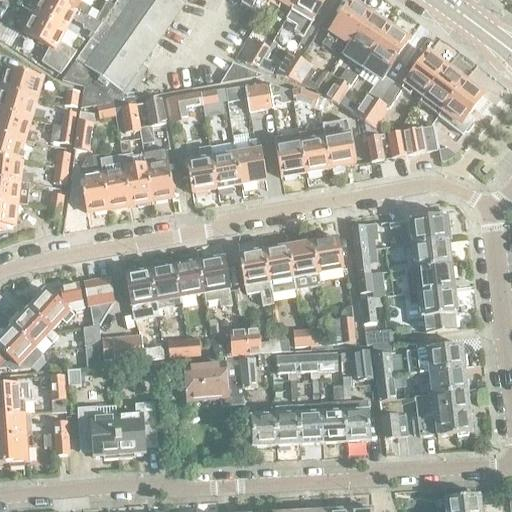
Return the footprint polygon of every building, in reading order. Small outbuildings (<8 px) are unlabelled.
[(37,5),(32,14),(64,32),(70,20),(83,27),(81,29),(90,33),(87,38),(90,39),(99,26),(95,23),(86,19),(51,0),(42,0),(40,5),(37,5)] [(89,0),(51,0),(86,19),(91,10),(86,7),(89,0)] [(118,0),(117,3),(121,5),(75,71),(117,101),(186,0),(118,0)] [(261,17),(268,5),(270,0),(244,0),(241,5),(261,17)] [(291,12),(298,0),(270,0),(268,5),(278,9),(280,5),(291,12)] [(303,39),(325,0),(298,0),(291,12),(286,21),(297,28),(294,33),(303,39)] [(342,58),(370,16),(369,15),(369,12),(359,5),(357,7),(350,2),(321,45),(330,51),(330,50),(342,58)] [(105,3),(103,7),(95,23),(99,26),(112,7),(105,3)] [(64,32),(32,14),(27,23),(28,26),(23,35),(49,49),(41,64),(59,76),(75,53),(58,43),(64,32)] [(370,16),(342,58),(361,71),(389,29),(388,28),(388,25),(379,18),(376,20),(370,16)] [(361,71),(376,81),(380,84),(384,79),(408,42),(402,37),(402,34),(393,28),(390,29),(389,29),(361,71)] [(257,70),(269,50),(257,43),(244,65),(257,70)] [(274,77),(288,82),(301,62),(288,54),(274,77)] [(427,55),(401,90),(408,96),(411,92),(421,99),(418,103),(419,104),(446,69),(445,68),(445,65),(436,58),(433,60),(427,55)] [(301,62),(288,82),(300,87),(304,88),(314,72),(310,70),(312,68),(301,62)] [(220,85),(262,77),(232,65),(220,85)] [(1,90),(36,100),(36,99),(41,100),(43,94),(38,92),(42,79),(7,68),(1,90)] [(446,69),(419,104),(437,118),(465,83),(463,82),(464,79),(455,72),(452,74),(446,69)] [(325,101),(337,106),(356,77),(345,70),(325,101)] [(315,93),(323,80),(317,76),(309,89),(315,93)] [(380,84),(376,81),(352,116),(375,131),(388,110),(401,90),(384,79),(380,84)] [(437,118),(456,132),(483,97),(477,92),(477,89),(468,83),(465,84),(465,83),(437,118)] [(255,88),(260,113),(272,110),(270,99),(279,97),(278,89),(267,85),(255,88)] [(249,115),(260,113),(255,88),(245,90),(249,115)] [(239,89),(226,91),(228,103),(237,102),(241,97),(239,89)] [(0,92),(0,113),(30,122),(36,100),(1,90),(0,92)] [(63,106),(77,108),(79,94),(65,91),(63,106)] [(312,110),(320,100),(299,91),(290,93),(293,105),(294,108),(299,105),(312,110)] [(199,94),(202,107),(217,105),(214,92),(199,94)] [(185,110),(202,107),(199,94),(169,100),(174,125),(187,123),(185,110)] [(320,100),(312,110),(332,118),(336,107),(320,100)] [(134,101),(125,103),(112,105),(113,107),(115,118),(121,117),(125,135),(140,133),(139,130),(134,101)] [(152,129),(165,126),(161,101),(146,103),(150,128),(150,129),(152,129)] [(115,118),(113,107),(97,110),(99,121),(115,118)] [(61,122),(60,127),(73,130),(76,114),(56,112),(55,121),(61,122)] [(0,136),(23,143),(24,142),(33,144),(36,135),(26,132),(30,122),(0,113),(0,136)] [(88,154),(94,126),(93,116),(79,114),(72,151),(88,154)] [(296,136),(303,176),(308,175),(308,177),(319,175),(319,173),(330,171),(323,127),(322,127),(322,124),(314,126),(315,132),(296,136)] [(323,127),(330,171),(332,171),(333,172),(343,171),(343,169),(354,167),(347,126),(341,124),(323,127)] [(50,144),(63,145),(71,147),(73,130),(60,127),(53,126),(50,144)] [(439,151),(434,127),(403,133),(407,157),(439,152),(439,151)] [(150,128),(139,130),(140,133),(142,146),(154,143),(152,129),(150,129),(150,128)] [(391,160),(407,157),(403,133),(387,136),(391,160)] [(0,159),(21,163),(21,161),(18,160),(23,143),(0,136),(0,159)] [(303,176),(296,136),(289,137),(291,145),(274,148),(281,180),(284,179),(284,181),(295,179),(295,177),(303,176)] [(379,137),(366,140),(371,164),(383,162),(379,137)] [(234,145),(209,149),(216,191),(218,191),(219,193),(230,191),(229,189),(241,187),(236,155),(234,145)] [(216,191),(209,149),(198,151),(200,161),(186,164),(192,196),(194,195),(195,197),(206,195),(206,193),(216,191)] [(447,150),(439,151),(439,152),(441,164),(442,163),(443,163),(444,163),(445,163),(446,162),(447,162),(449,161),(450,161),(450,160),(451,160),(452,159),(453,159),(453,158),(454,158),(454,157),(455,157),(456,156),(447,150)] [(236,155),(241,187),(243,186),(243,188),(254,186),(254,185),(265,183),(259,151),(236,155)] [(54,168),(68,171),(70,155),(56,153),(54,168)] [(150,203),(143,167),(141,156),(132,158),(132,155),(121,157),(123,171),(122,171),(129,207),(137,206),(137,209),(150,207),(149,203),(150,203)] [(0,182),(29,185),(31,186),(32,175),(20,174),(21,163),(0,159),(0,182)] [(143,167),(150,203),(174,199),(168,163),(143,167)] [(68,171),(54,168),(52,185),(63,187),(66,187),(68,171)] [(129,207),(122,171),(100,175),(107,211),(129,207)] [(107,211),(100,175),(79,179),(86,215),(107,211)] [(0,205),(16,207),(26,208),(29,185),(0,182),(0,205)] [(51,195),(48,212),(60,214),(63,197),(51,195)] [(16,207),(0,205),(0,231),(4,232),(4,227),(14,228),(16,207)] [(60,214),(48,212),(47,221),(59,219),(60,214)] [(412,247),(448,243),(447,234),(450,234),(447,213),(432,215),(433,218),(409,221),(412,247)] [(354,255),(375,252),(374,242),(377,241),(375,226),(351,229),(354,255)] [(314,243),(310,244),(316,276),(317,275),(342,271),(336,239),(325,241),(325,240),(314,242),(314,243)] [(451,267),(448,243),(412,247),(415,271),(451,267)] [(286,248),(295,291),(319,287),(317,275),(316,276),(310,244),(301,245),(301,244),(290,246),(290,247),(286,248)] [(266,252),(262,252),(271,306),(273,306),(271,295),(295,291),(286,248),(277,250),(276,248),(266,250),(266,252)] [(271,306),(262,252),(252,254),(252,253),(241,255),(242,256),(239,257),(246,296),(260,294),(262,308),(271,306)] [(375,252),(354,255),(357,279),(369,277),(368,263),(376,262),(375,252)] [(197,264),(202,296),(204,296),(205,304),(219,301),(220,309),(231,307),(223,259),(212,261),(211,260),(201,262),(201,263),(197,264)] [(202,296),(197,264),(188,266),(187,264),(177,266),(177,268),(172,268),(178,300),(202,296)] [(418,295),(453,290),(451,267),(415,271),(418,295)] [(178,300),(172,268),(163,270),(163,269),(152,271),(152,272),(148,273),(153,305),(178,300)] [(125,277),(131,309),(133,322),(156,318),(153,305),(148,273),(139,274),(139,273),(127,275),(128,276),(125,277)] [(369,277),(357,279),(359,295),(371,293),(369,277)] [(109,280),(83,285),(89,309),(115,303),(109,280)] [(30,308),(27,311),(51,333),(61,321),(66,326),(73,318),(69,313),(83,310),(78,285),(59,289),(59,291),(47,293),(45,291),(37,299),(36,298),(28,306),(30,308)] [(457,315),(453,290),(418,295),(408,296),(409,307),(419,306),(421,319),(423,319),(425,335),(455,331),(453,315),(457,315)] [(376,325),(373,300),(360,302),(363,326),(376,325)] [(328,345),(354,343),(351,307),(348,307),(345,308),(343,309),(341,311),(340,313),(339,316),(338,319),(338,321),(324,322),(328,345)] [(13,326),(9,330),(33,352),(46,338),(52,344),(57,338),(51,333),(27,311),(20,318),(19,316),(11,325),(13,326)] [(213,361),(223,360),(226,359),(224,344),(218,345),(215,327),(208,329),(213,361)] [(99,329),(82,330),(84,350),(101,348),(99,329)] [(38,357),(33,352),(9,330),(4,336),(2,334),(0,335),(0,370),(7,370),(10,372),(29,371),(38,361),(38,357)] [(246,358),(249,357),(259,357),(280,355),(277,342),(258,343),(258,332),(244,333),(246,358)] [(317,332),(293,333),(293,350),(318,349),(317,332)] [(365,348),(371,347),(392,345),(390,332),(364,335),(365,348)] [(232,359),(238,358),(246,358),(244,333),(228,335),(232,359)] [(122,339),(124,363),(163,360),(161,350),(142,352),(140,338),(122,339)] [(124,363),(122,339),(110,340),(112,364),(124,363)] [(112,364),(110,340),(101,341),(103,365),(112,364)] [(199,340),(185,341),(187,358),(200,357),(199,340)] [(288,340),(279,340),(280,355),(289,354),(288,340)] [(187,358),(185,341),(167,343),(168,360),(187,358)] [(371,347),(376,382),(392,380),(389,355),(393,355),(392,345),(371,347)] [(410,377),(429,375),(463,370),(463,368),(466,367),(464,357),(462,357),(460,346),(407,353),(410,377)] [(339,356),(340,364),(354,363),(356,382),(371,381),(368,353),(339,356)] [(335,355),(318,356),(318,374),(337,373),(335,355)] [(318,374),(318,356),(297,357),(298,376),(310,375),(310,380),(319,380),(318,374)] [(249,357),(246,358),(238,358),(241,390),(255,390),(253,360),(250,360),(249,357)] [(269,357),(257,358),(258,370),(270,369),(269,357)] [(295,381),(294,357),(274,359),(275,377),(287,376),(287,382),(295,381)] [(183,394),(185,396),(186,401),(220,398),(221,407),(242,405),(241,390),(238,358),(232,359),(226,359),(223,360),(224,366),(182,370),(184,383),(182,385),(183,394)] [(171,366),(158,367),(159,386),(169,386),(169,378),(171,378),(171,366)] [(463,370),(429,375),(432,397),(466,393),(463,370)] [(49,378),(50,403),(65,402),(63,377),(49,378)] [(392,380),(376,382),(379,404),(395,401),(392,380)] [(0,418),(24,417),(23,404),(29,404),(28,386),(0,388),(0,418)] [(468,408),(466,393),(432,397),(415,399),(418,422),(412,422),(414,437),(419,436),(419,439),(436,436),(437,439),(456,436),(457,439),(468,438),(467,435),(471,434),(469,416),(472,416),(471,408),(468,408)] [(65,402),(50,403),(51,415),(66,414),(65,402)] [(135,417),(115,418),(119,461),(135,460),(135,456),(144,455),(144,449),(157,448),(154,404),(134,406),(135,417)] [(334,414),(320,415),(322,445),(344,444),(342,414),(342,404),(333,404),(334,414)] [(322,445),(320,415),(320,407),(296,408),(298,446),(322,445)] [(275,448),(298,446),(296,408),(273,410),(274,418),(275,448)] [(103,462),(119,461),(115,418),(97,420),(96,409),(77,410),(80,454),(92,453),(93,459),(102,458),(102,459),(103,459),(103,462)] [(342,414),(344,444),(369,443),(367,413),(342,414)] [(30,416),(24,417),(0,418),(0,440),(31,438),(30,416)] [(397,416),(380,417),(383,441),(398,439),(408,438),(406,423),(398,424),(397,416)] [(275,448),(274,418),(251,419),(253,449),(275,448)] [(54,436),(67,435),(66,424),(53,425),(54,436)] [(67,435),(54,436),(43,437),(44,448),(55,447),(56,458),(69,457),(67,435)] [(26,450),(32,449),(31,438),(0,440),(0,465),(9,465),(9,468),(23,467),(23,464),(27,464),(26,450)] [(457,491),(446,491),(445,491),(446,500),(444,501),(445,511),(480,511),(479,497),(458,499),(457,491)]
